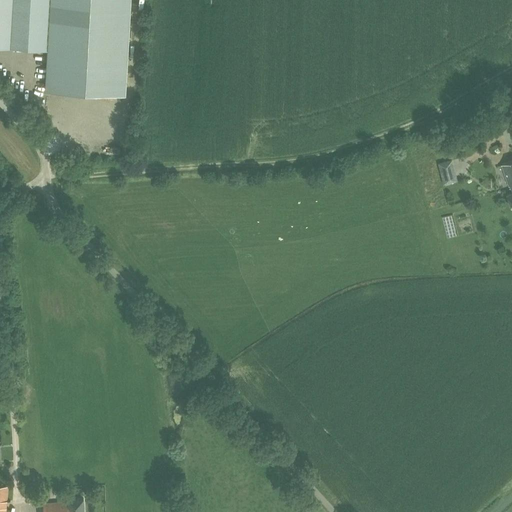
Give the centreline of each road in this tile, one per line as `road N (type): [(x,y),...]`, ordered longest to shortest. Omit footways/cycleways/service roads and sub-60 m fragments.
road 1 (unknown): [(44,176),(306,160),(392,135),(511,71)]
road 2 (unclassified): [(334,511),(52,205)]
road 3 (unclassified): [(52,205),(41,151),(0,100)]
